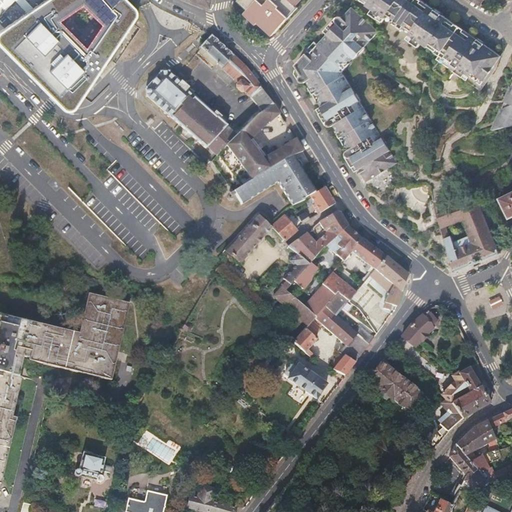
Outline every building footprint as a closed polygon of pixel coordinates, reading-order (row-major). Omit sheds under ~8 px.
[(20,0),(0,0),(0,16),(9,23),(0,29),(0,46),(61,108),(66,111),(70,111),(75,107),(104,63),(98,59),(84,78),(88,81),(78,95),(74,92),(63,103),(3,41),(13,31),(17,35),(22,31),(17,23),(28,15),(29,16),(36,12),(20,0)] [(22,31),(17,35),(13,31),(3,41),(63,103),(74,92),(78,95),(88,81),(84,78),(98,59),(104,63),(106,65),(110,60),(117,49),(110,44),(127,20),(131,23),(135,17),(136,12),(134,7),(126,0),(38,0),(35,3),(39,10),(36,12),(29,16),(28,15),(17,23),(22,31)] [(275,34),(276,34),(299,8),(296,6),(301,0),(237,0),(237,1),(248,10),(245,13),(248,17),(250,19),(254,15),(261,21),(275,34)] [(387,21),(395,26),(413,0),(356,0),(363,4),(364,3),(365,5),(367,5),(367,7),(371,9),(369,13),(381,22),(384,17),(387,19),(387,21)] [(430,50),(438,56),(457,27),(418,0),(413,0),(395,26),(404,33),(406,31),(409,34),(406,38),(418,47),(420,44),(425,48),(427,46),(431,49),(430,50)] [(328,35),(319,45),(347,70),(381,32),(353,7),(344,18),(340,17),(337,18),(325,32),(328,35)] [(250,19),(257,25),(261,21),(254,15),(250,19)] [(463,78),(464,79),(469,60),(475,46),(481,46),(482,44),(460,28),(457,27),(438,56),(446,61),(447,61),(450,63),(450,66),(451,69),(463,78)] [(222,46),(211,36),(200,47),(201,49),(196,55),(228,85),(235,79),(239,83),(236,87),(237,89),(242,93),(244,91),(251,97),(262,112),(273,104),(245,68),(222,46)] [(310,51),(297,66),(303,76),(302,80),(303,82),(305,83),(307,82),(310,87),(309,88),(313,94),(314,95),(346,76),(344,73),(347,70),(319,45),(316,43),(309,49),(310,51)] [(483,80),(500,56),(498,54),(482,44),(481,46),(475,46),(469,60),(464,79),(468,75),(471,77),(471,79),(480,85),(483,80)] [(226,146),(235,136),(226,127),(226,125),(219,118),(221,116),(215,111),(213,113),(194,97),(193,98),(185,91),(188,87),(181,81),(179,83),(169,74),(168,71),(161,72),(160,74),(147,88),(145,89),(145,97),(147,97),(205,150),(207,149),(216,157),(226,146)] [(340,140),(372,121),(346,76),(314,95),(319,104),(321,105),(323,108),(322,110),(329,121),(328,123),(328,124),(329,126),(331,127),(332,127),(334,126),(336,130),(335,132),(340,140)] [(493,130),(493,131),(511,125),(511,86),(505,101),(511,103),(511,105),(502,109),(493,130)] [(503,105),(502,109),(511,105),(511,103),(505,101),(503,105)] [(273,104),(262,112),(259,114),(236,135),(235,136),(226,146),(248,174),(253,180),(286,159),(292,155),(303,152),(295,139),(284,146),(283,147),(263,158),(250,141),(261,130),(280,115),(275,106),(273,104)] [(375,138),(379,132),(372,121),(340,140),(346,149),(347,148),(349,151),(347,154),(348,155),(349,156),(349,157),(352,157),(360,171),(376,149),(375,138)] [(398,164),(379,132),(375,138),(376,149),(360,171),(363,177),(367,184),(398,164)] [(253,180),(238,188),(246,202),(278,182),(285,194),(292,205),(294,208),(306,202),(306,200),(310,197),(316,193),(292,155),(286,159),(253,180)] [(326,208),(335,203),(331,196),(330,194),(325,187),(316,193),(310,197),(315,203),(313,205),(318,214),(326,208)] [(511,191),(500,198),(509,219),(511,217),(511,191)] [(445,239),(455,272),(500,255),(480,204),(474,202),(438,216),(441,228),(446,227),(463,221),(470,237),(454,243),(451,237),(449,237),(445,239)] [(332,241),(348,226),(347,224),(340,214),(336,212),(320,222),(319,223),(327,231),(317,241),(324,248),(325,249),(327,246),(332,241)] [(256,217),(225,249),(240,262),(273,227),(272,227),(259,214),(256,217)] [(284,242),(295,231),(285,217),(273,227),(284,242)] [(343,260),(351,251),(362,239),(354,232),(348,227),(348,226),(332,241),(327,246),(336,254),(335,255),(343,260)] [(290,247),(298,255),(308,265),(310,263),(324,248),(317,241),(316,243),(306,234),(290,247)] [(366,270),(370,273),(376,268),(385,257),(383,255),(369,244),(368,243),(362,239),(351,251),(361,260),(369,266),(366,270)] [(273,295),(308,326),(315,317),(303,307),(284,290),(293,281),(308,265),(298,255),(292,262),(296,266),(284,279),(287,281),(273,295)] [(392,305),(397,307),(400,300),(401,293),(406,281),(408,275),(398,268),(390,261),(385,257),(376,268),(370,273),(375,277),(389,291),(383,301),(386,303),(384,308),(389,310),(392,305)] [(308,265),(293,281),(305,291),(307,288),(305,285),(308,282),(311,277),(311,275),(317,268),(310,263),(308,265)] [(347,299),(350,301),(363,283),(353,276),(349,282),(340,276),(339,279),(332,273),(322,285),(323,286),(335,295),(338,292),(347,299)] [(303,307),(315,317),(326,306),(335,295),(323,286),(303,307)] [(326,306),(334,313),(347,299),(338,292),(335,295),(326,306)] [(78,335),(0,317),(0,477),(26,364),(110,383),(129,302),(87,293),(78,335)] [(492,310),(503,305),(498,296),(488,300),(492,310)] [(346,344),(345,345),(346,346),(357,333),(334,313),(326,306),(315,317),(346,344)] [(438,323),(428,311),(421,316),(409,327),(402,336),(415,347),(438,323)] [(357,333),(369,344),(374,337),(361,327),(357,333)] [(306,328),(294,341),(306,351),(317,337),(306,328)] [(344,355),(355,362),(367,347),(369,344),(357,333),(346,346),(345,345),(340,352),(343,356),(344,355)] [(332,371),(345,375),(351,367),(355,362),(344,355),(343,356),(332,371)] [(414,387),(382,362),(367,381),(409,413),(423,394),(414,386),(414,387)] [(299,364),(297,366),(293,364),(292,364),(286,371),(286,373),(289,375),(288,379),(316,398),(327,384),(299,364)] [(490,403),(469,367),(459,373),(470,393),(452,404),(454,407),(463,418),(478,410),(490,403)] [(456,381),(442,395),(447,399),(448,400),(452,404),(470,393),(459,373),(453,376),(456,381)] [(448,400),(447,399),(443,404),(450,410),(446,414),(440,419),(442,421),(440,424),(448,431),(463,418),(454,407),(452,404),(448,400)] [(511,409),(509,411),(505,413),(488,421),(494,434),(501,431),(502,430),(501,426),(503,425),(502,422),(511,417),(511,409)] [(494,434),(488,421),(475,426),(473,429),(457,445),(456,445),(478,472),(484,467),(478,457),(476,459),(472,453),(492,440),(496,438),(494,434)] [(501,431),(494,434),(496,438),(498,447),(504,446),(501,431)] [(478,472),(456,445),(452,453),(450,457),(466,475),(464,480),(476,492),(485,487),(479,473),(478,472)] [(103,477),(101,476),(105,459),(81,453),(77,470),(76,470),(74,470),(73,471),(72,472),(72,473),(73,475),(74,475),(75,476),(76,476),(78,475),(79,474),(98,478),(98,480),(99,482),(100,482),(101,483),(103,482),(104,481),(105,480),(105,479),(104,478),(103,477)] [(186,508),(202,511),(236,511),(238,506),(211,500),(213,489),(200,486),(199,490),(197,497),(189,495),(186,508)] [(199,490),(191,488),(189,495),(197,497),(199,490)] [(160,511),(165,495),(145,491),(142,502),(127,499),(123,511),(160,511)] [(435,511),(429,511),(423,509),(421,511),(449,511),(453,505),(442,499),(435,511)] [(23,503),(21,511),(31,511),(33,505),(23,503)]
